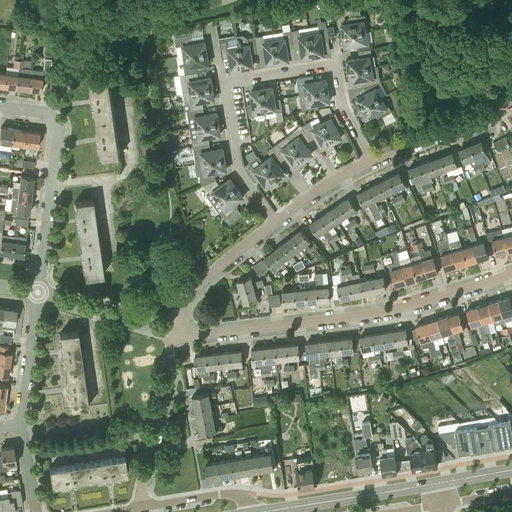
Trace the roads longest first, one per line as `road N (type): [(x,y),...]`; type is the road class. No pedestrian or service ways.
road 1 (residential): [(176,334),(394,307),(511,273)]
road 2 (residential): [(37,291),(58,135),(49,113)]
road 3 (tertiary): [(262,511),(438,482)]
road 4 (residential): [(139,506),(176,334)]
road 5 (residential): [(176,334),(188,295),(276,221)]
road 6 (residential): [(371,160),(511,100)]
road 7 (residential): [(176,334),(37,291)]
road 8 (residential): [(276,221),(237,166),(224,90)]
road 9 (residential): [(23,424),(37,291)]
road 10 (residential): [(257,511),(225,493),(139,506)]
road 11 (residential): [(224,90),(231,80),(323,65),(336,72)]
